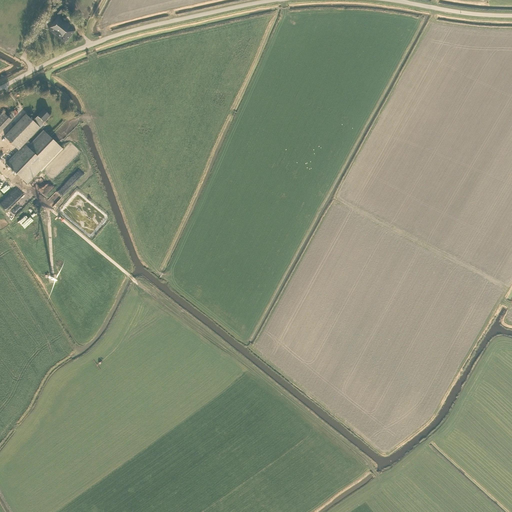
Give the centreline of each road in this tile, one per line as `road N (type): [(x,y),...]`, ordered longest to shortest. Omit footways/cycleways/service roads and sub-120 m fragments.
road 1 (unclassified): [(0,88),(120,34),(275,0)]
road 2 (unclassified): [(390,0),(511,15)]
